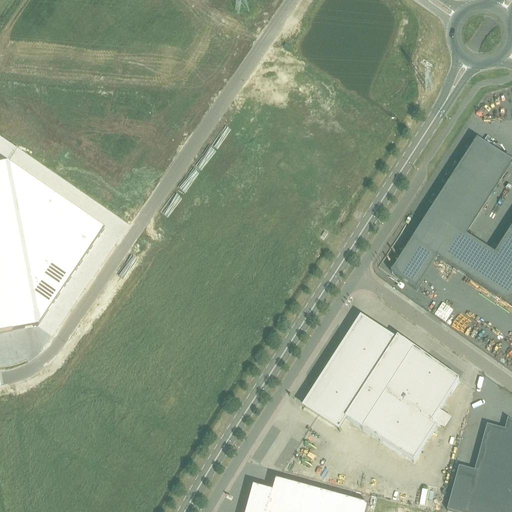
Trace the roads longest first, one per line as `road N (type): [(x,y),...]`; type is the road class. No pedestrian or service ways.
road 1 (secondary): [(185,511),(467,60)]
road 2 (unclassified): [(295,0),(49,354),(0,378)]
road 3 (unclassified): [(207,511),(356,274)]
road 4 (unclassified): [(511,386),(356,274)]
road 5 (unclassified): [(356,274),(423,171)]
